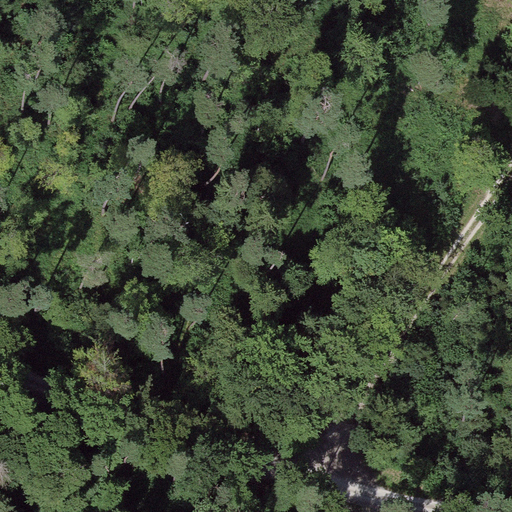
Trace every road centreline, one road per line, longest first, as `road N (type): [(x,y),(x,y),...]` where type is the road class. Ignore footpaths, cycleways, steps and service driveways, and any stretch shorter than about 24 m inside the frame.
road 1 (unclassified): [(471,511),(316,483),(0,370)]
road 2 (track): [(511,171),(402,325),(316,483)]
